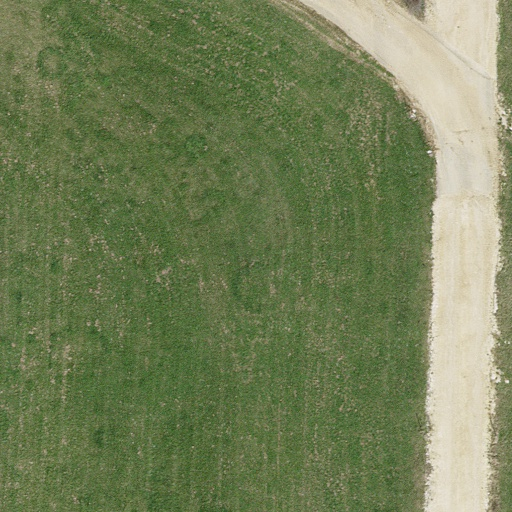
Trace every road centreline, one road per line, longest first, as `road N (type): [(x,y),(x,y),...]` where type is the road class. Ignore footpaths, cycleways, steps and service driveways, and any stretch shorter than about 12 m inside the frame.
road 1 (track): [(460,511),(466,0)]
road 2 (track): [(329,0),(379,30),(470,130)]
